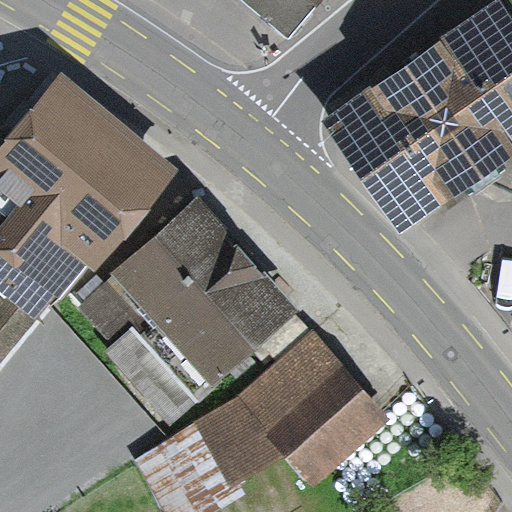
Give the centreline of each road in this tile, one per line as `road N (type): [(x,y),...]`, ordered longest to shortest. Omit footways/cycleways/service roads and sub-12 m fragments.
road 1 (primary): [(246,135),(428,319),(511,421)]
road 2 (primary): [(44,0),(246,135)]
road 3 (residential): [(385,0),(246,135)]
